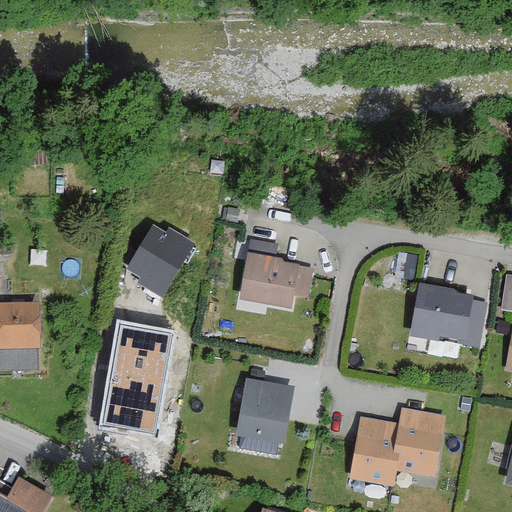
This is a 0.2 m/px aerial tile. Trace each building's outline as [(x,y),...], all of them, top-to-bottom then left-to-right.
[(164,239),(151,231),(125,276),(140,285),(137,289),(160,303),(193,248),(167,233),(164,239)] [(305,304),(310,274),(279,268),(279,265),(270,263),(272,251),(249,247),(246,259),(244,259),(235,305),(286,314),(288,301),(305,304)] [(511,282),(505,282),(499,313),(511,315),(511,282)] [(454,295),(414,289),(406,342),(477,353),(484,308),(452,302),(454,295)] [(34,308),(0,309),(0,377),(37,376),(34,308)] [(174,331),(118,321),(99,427),(155,437),(174,331)] [(511,326),(511,327),(502,374),(511,375),(511,326)] [(290,392),(242,384),(233,441),(281,449),(290,392)] [(442,421),(399,412),(396,429),(358,421),(345,480),(389,489),(392,474),(429,482),(442,421)] [(511,444),(502,490),(511,492),(511,444)] [(1,501),(0,500),(0,511),(40,511),(47,501),(12,481),(1,501)]
